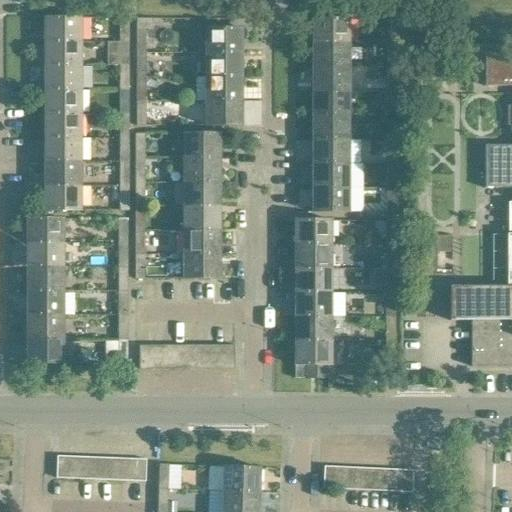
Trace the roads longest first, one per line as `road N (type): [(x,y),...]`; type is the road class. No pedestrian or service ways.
road 1 (residential): [(263,408),(264,310),(134,309)]
road 2 (residential): [(38,406),(263,408)]
road 3 (residential): [(302,408),(482,410)]
